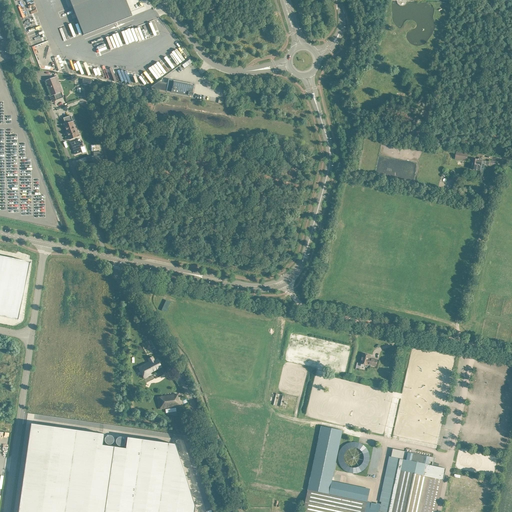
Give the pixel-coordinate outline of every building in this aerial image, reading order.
[(69,0),(83,35),(132,16),(125,0),(69,0)] [(56,76),(54,77),(46,81),(51,96),(54,95),(56,101),(63,98),(61,92),(62,92),(56,76)] [(192,96),(194,84),(168,79),(167,84),(166,91),(192,96)] [(151,87),(151,89),(166,91),(167,84),(158,82),(151,87)] [(71,116),(63,118),(65,124),(64,124),(69,140),(77,137),(74,129),(76,129),(75,124),(74,124),(73,121),(71,117),(71,116)] [(78,141),(71,143),(75,155),(82,152),(82,153),(86,152),(84,146),(83,147),(81,141),(80,141),(80,140),(79,139),(78,140),(78,141)] [(468,152),(457,150),(455,158),(467,160),(468,152)] [(480,171),(481,168),(484,168),(485,165),(497,167),(498,163),(485,161),(482,161),(482,158),(479,158),(478,159),(478,160),(473,159),(472,169),(476,170),(480,171)] [(0,312),(21,317),(29,258),(0,252),(0,312)] [(361,364),(368,366),(368,365),(376,366),(378,360),(372,359),(371,360),(369,359),(370,355),(363,354),(361,364)] [(152,357),(148,359),(149,362),(138,367),(144,379),(153,374),(152,372),(161,367),(157,359),(154,361),(152,357)] [(158,401),(159,409),(182,406),(180,397),(177,398),(177,394),(160,397),(161,401),(158,401)] [(104,511),(114,447),(102,445),(104,434),(31,424),(18,511),(104,511)] [(308,490),(332,495),(335,482),(332,481),(343,430),(321,426),(308,490)] [(104,511),(193,511),(194,506),(175,444),(127,437),(125,448),(114,447),(104,511)] [(391,457),(386,482),(381,505),(379,511),(434,511),(440,482),(443,468),(438,467),(433,466),(431,465),(428,465),(429,462),(407,457),(407,460),(402,459),(396,458),(391,457)] [(370,489),(335,482),(332,495),(367,502),(370,489)] [(308,490),(303,511),(379,511),(381,505),(367,502),(332,495),(308,490)]
